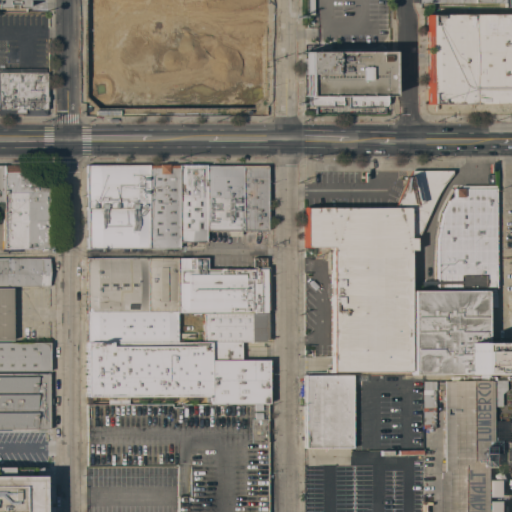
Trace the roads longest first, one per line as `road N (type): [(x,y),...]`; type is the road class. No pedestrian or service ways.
road 1 (residential): [(289,511),(286,0)]
road 2 (residential): [(67,511),(67,0)]
road 3 (residential): [(411,141),(409,0)]
